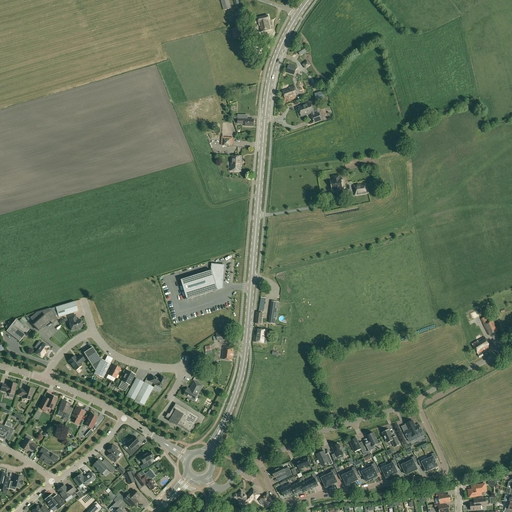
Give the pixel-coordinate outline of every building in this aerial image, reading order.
[(221,0),(224,10),(231,8),(228,0),(221,0)] [(261,32),(271,29),(269,20),(268,15),(257,18),(259,23),(261,32)] [(233,39),(243,37),(241,27),(231,29),(233,39)] [(307,51),(304,46),(297,51),(300,55),(307,51)] [(248,66),(253,65),(255,64),(254,57),(244,59),(245,66),(248,65),(248,66)] [(288,65),(286,72),(294,75),(296,67),(288,65)] [(289,88),(282,91),(285,99),(298,94),(295,86),(289,88)] [(300,112),(312,107),(311,103),(299,107),(300,112)] [(312,107),(300,112),(302,116),(312,113),(313,116),(312,116),(315,122),(322,120),(319,113),(315,115),(314,112),(312,107)] [(254,126),(254,119),(242,119),(242,115),(238,115),(238,124),(246,124),(246,126),(254,126)] [(221,145),(224,145),(224,146),(230,146),(233,146),(233,137),(224,137),(224,134),(222,133),(222,137),(221,145)] [(241,171),(242,156),(232,156),(231,171),(241,171)] [(339,176),(333,177),(333,181),(331,181),(332,190),(335,189),(335,193),(342,192),(341,188),(342,188),(342,187),(345,187),(344,180),(341,180),(341,179),(340,180),(339,176)] [(368,193),(367,185),(367,183),(360,185),(360,184),(357,185),(353,186),(355,196),(368,193)] [(211,269),(181,279),(187,298),(217,288),(217,287),(222,287),(224,265),(212,264),(211,269)] [(277,318),(279,302),(273,301),(269,323),(275,324),(276,318),(277,318)] [(75,302),(56,307),(59,317),(78,311),(75,302)] [(481,319),(483,324),(486,330),(487,331),(486,331),(489,336),(498,331),(492,319),(487,321),(485,317),(484,314),(487,312),(484,306),(466,315),(469,321),(479,316),(481,319)] [(52,324),(57,319),(50,308),(37,312),(30,318),(35,324),(34,325),(39,331),(50,321),(52,324)] [(262,324),(264,313),(262,312),(261,312),(258,312),(257,312),(256,312),(255,323),(256,323),(256,324),(257,324),(260,324),(261,324),(262,324)] [(70,323),(69,323),(72,331),(83,327),(80,320),(76,321),(76,319),(75,315),(69,317),(70,323)] [(6,332),(20,342),(29,329),(16,319),(6,332)] [(266,337),(267,330),(256,329),(255,335),(254,342),(266,343),(266,338),(266,337)] [(227,340),(226,331),(216,333),(217,337),(217,340),(217,341),(227,340)] [(485,350),(490,346),(485,337),(478,341),(472,344),(478,354),(485,350)] [(43,343),(36,353),(42,357),(45,354),(48,356),(52,350),(48,348),(49,348),(43,343)] [(232,360),(234,347),(224,346),(222,359),(232,360)] [(92,347),(84,353),(95,371),(101,360),(92,347)] [(75,356),(68,361),(76,370),(82,365),(81,364),(85,360),(81,355),(78,357),(79,358),(77,359),(75,356)] [(94,374),(103,378),(110,364),(101,359),(94,374)] [(194,363),(188,368),(194,375),(200,370),(194,363)] [(120,369),(113,365),(108,375),(115,378),(120,369)] [(135,375),(127,371),(121,381),(122,381),(120,384),(126,387),(127,384),(129,385),(135,375)] [(150,381),(156,384),(156,385),(162,388),(167,379),(161,376),(159,379),(152,376),(150,381)] [(144,382),(136,378),(126,396),(134,400),(144,382)] [(203,386),(194,381),(190,389),(188,388),(184,395),(189,398),(189,400),(197,398),(203,386)] [(6,393),(9,394),(9,397),(13,398),(16,384),(9,382),(8,387),(7,386),(2,384),(1,391),(7,392),(6,393)] [(153,387),(144,383),(135,400),(144,405),(153,387)] [(20,389),(18,395),(24,397),(23,398),(30,400),(34,389),(27,387),(25,391),(24,391),(24,390),(20,389)] [(53,410),(57,399),(55,398),(55,397),(53,396),(52,397),(49,395),(47,399),(43,397),(38,408),(45,411),(47,408),(53,410)] [(70,404),(63,401),(59,410),(65,413),(63,417),(64,418),(67,419),(70,412),(68,411),(70,404)] [(176,403),(169,414),(168,413),(165,417),(170,420),(170,421),(172,422),(174,423),(176,424),(190,432),(199,418),(176,403)] [(81,409),(77,407),(72,416),(77,418),(74,423),(78,425),(81,426),(84,420),(81,419),(84,412),(81,410),(81,409)] [(97,417),(93,415),(93,416),(90,414),(85,425),(91,428),(92,429),(96,421),(95,421),(97,417)] [(418,432),(422,430),(419,424),(415,426),(413,421),(406,424),(406,425),(408,430),(404,432),(408,439),(410,442),(417,439),(415,435),(419,433),(418,432)] [(4,426),(0,435),(0,436),(1,437),(0,438),(4,439),(5,439),(8,434),(11,436),(13,430),(4,426)] [(93,432),(91,428),(85,435),(88,438),(93,432)] [(384,433),(382,433),(387,443),(392,441),(395,447),(400,445),(396,437),(393,438),(389,430),(388,431),(387,430),(383,431),(384,433)] [(368,440),(365,442),(364,442),(366,444),(369,452),(376,449),(374,446),(378,444),(373,433),(372,434),(371,434),(368,436),(367,436),(369,440),(368,440)] [(23,445),(21,447),(27,451),(29,448),(34,451),(37,446),(33,443),(30,441),(32,438),(27,435),(24,439),(25,440),(25,442),(24,441),(23,442),(22,442),(22,443),(22,444),(23,445)] [(137,451),(134,448),(139,442),(138,441),(139,440),(136,437),(135,438),(134,436),(126,445),(129,448),(126,451),(131,456),(137,451)] [(356,438),(350,442),(355,452),(361,449),(363,453),(364,455),(367,454),(366,452),(363,443),(359,445),(356,438)] [(333,447),(332,447),(335,454),(332,455),(334,461),(344,457),(339,444),(336,445),(333,446),(333,447)] [(109,449),(107,451),(110,453),(108,456),(115,462),(119,457),(117,456),(120,453),(117,450),(118,449),(115,446),(113,447),(112,446),(110,446),(109,447),(109,449)] [(42,456),(40,459),(49,465),(52,461),(55,463),(58,458),(53,454),(51,457),(44,452),(46,450),(43,448),(39,453),(41,454),(42,456)] [(320,453),(316,455),(321,466),(329,462),(330,465),(333,464),(330,458),(328,459),(324,451),(323,452),(322,451),(319,452),(320,453)] [(144,464),(140,466),(142,470),(149,466),(147,462),(154,459),(153,457),(154,456),(152,452),(151,453),(149,452),(140,458),(144,464)] [(427,457),(428,459),(432,469),(434,468),(435,469),(437,467),(438,466),(435,460),(437,459),(435,453),(432,454),(432,455),(427,457)] [(406,460),(412,472),(418,470),(415,463),(417,462),(415,456),(412,457),(412,458),(406,460)] [(310,465),(307,458),(296,463),(299,470),(310,465)] [(99,460),(93,465),(97,469),(97,470),(101,474),(107,468),(112,473),(115,470),(105,459),(102,462),(99,460)] [(387,466),(392,476),(398,473),(395,466),(397,465),(395,459),(392,461),(386,464),(387,466)] [(421,460),(418,461),(421,467),(423,465),(426,472),(432,469),(428,459),(422,462),(421,460)] [(406,475),(412,472),(406,460),(401,463),(398,464),(401,470),(403,469),(406,475)] [(375,464),(367,467),(372,479),(374,478),(374,479),(377,477),(378,476),(377,474),(375,470),(377,469),(375,464)] [(122,474),(125,471),(120,466),(117,469),(122,474)] [(386,478),(392,476),(387,466),(382,468),(381,466),(378,467),(381,473),(383,472),(386,478)] [(281,480),(292,475),(289,468),(284,470),(283,467),(272,472),(273,474),(273,475),(274,477),(275,478),(279,476),(281,480)] [(348,473),(352,483),(358,480),(355,474),(358,473),(355,467),(352,468),(347,471),(348,473)] [(366,482),(372,479),(367,467),(358,471),(361,476),(363,475),(366,482)] [(327,475),(332,485),(337,482),(334,476),(337,475),(334,469),(329,472),(330,474),(327,475)] [(135,482),(131,471),(125,474),(129,484),(135,482)] [(139,474),(135,477),(142,486),(146,483),(151,490),(156,486),(154,483),(155,483),(152,480),(153,479),(151,475),(152,474),(150,471),(141,477),(139,474)] [(0,486),(0,489),(6,491),(9,478),(5,477),(6,474),(0,472),(0,484),(0,485),(0,486)] [(80,475),(74,479),(78,486),(83,483),(85,486),(88,484),(95,478),(91,472),(83,478),(82,475),(80,476),(80,475)] [(348,473),(342,476),(341,473),(338,474),(341,480),(344,479),(347,486),(347,485),(348,486),(350,485),(350,484),(352,483),(348,473)] [(323,481),(326,488),(332,485),(327,475),(321,478),(320,476),(317,477),(320,483),(323,481)] [(22,481),(22,478),(15,476),(13,482),(10,482),(9,489),(15,490),(16,487),(20,488),(21,485),(22,481)] [(310,481),(313,488),(318,486),(317,483),(319,482),(317,477),(310,481)] [(77,493),(80,498),(83,496),(79,490),(76,492),(70,484),(66,486),(64,484),(57,490),(65,500),(71,495),(72,497),(77,493)] [(468,490),(470,497),(481,495),(480,492),(486,491),(485,484),(478,485),(478,484),(475,485),(475,486),(474,486),(474,489),(468,490)] [(285,487),(289,495),(293,493),(291,487),(290,485),(285,487)] [(284,497),(289,495),(285,487),(280,489),(284,497)] [(256,500),(260,495),(254,489),(250,494),(248,497),(241,491),(238,495),(237,494),(236,494),(234,496),(234,497),(236,498),(242,503),(243,502),(247,505),(254,498),(256,500)] [(140,495),(135,490),(131,494),(130,494),(124,499),(133,507),(138,502),(135,499),(140,495)] [(440,503),(435,504),(450,502),(449,495),(446,496),(446,492),(436,494),(437,498),(439,497),(439,500),(439,501),(440,501),(440,503)] [(267,494),(261,498),(267,507),(273,503),(267,494)] [(52,495),(45,500),(49,505),(51,509),(55,505),(58,509),(64,505),(57,496),(54,498),(52,495)] [(481,506),(486,505),(486,499),(474,500),(474,503),(470,503),(471,510),(481,509),(481,506)] [(122,511),(121,510),(123,508),(126,504),(122,500),(119,504),(117,501),(112,506),(109,509),(112,511),(122,511)] [(449,511),(449,506),(444,506),(443,503),(450,502),(435,504),(435,508),(439,508),(439,511),(449,511)]
